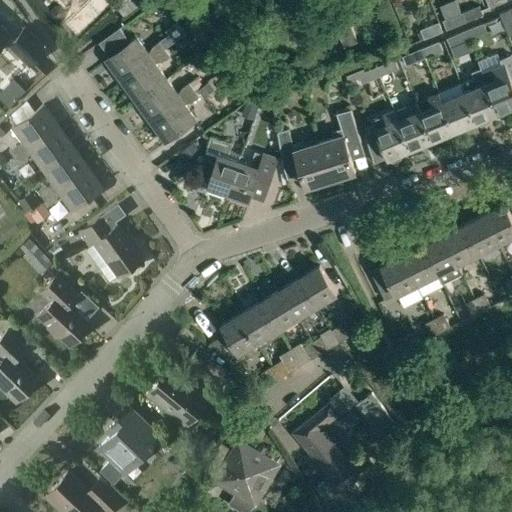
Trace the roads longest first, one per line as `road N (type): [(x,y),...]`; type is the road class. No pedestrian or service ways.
road 1 (unclassified): [(199,258),(511,153)]
road 2 (residential): [(147,315),(264,408),(338,352)]
road 3 (residential): [(199,258),(68,77)]
road 4 (unclassified): [(0,471),(147,315)]
